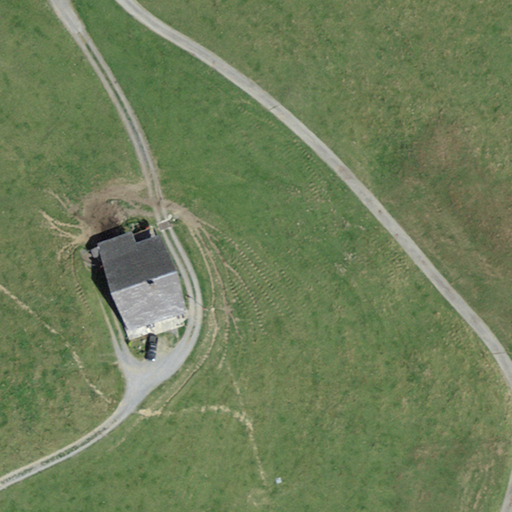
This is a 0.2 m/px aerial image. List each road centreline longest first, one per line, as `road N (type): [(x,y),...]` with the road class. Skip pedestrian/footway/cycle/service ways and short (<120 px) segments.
road 1 (track): [(0,485),(117,426),(197,340),(205,309),(151,166),(75,32)]
road 2 (unclassified): [(511,362),(317,144),(233,73),(126,0)]
